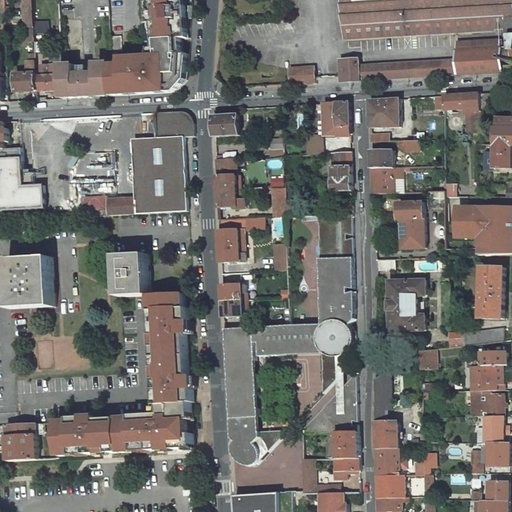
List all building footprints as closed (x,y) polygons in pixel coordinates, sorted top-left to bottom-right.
[(24,0),(27,41),(36,41),(33,0),(24,0)] [(113,64),(115,96),(174,93),(188,79),(190,54),(184,54),(183,38),(189,38),(188,19),(191,18),(190,5),(188,6),(185,6),(184,0),(148,0),(149,7),(154,7),(157,56),(130,58),(130,61),(124,61),(122,36),(112,37),(113,64)] [(511,0),(342,0),(345,40),(495,31),(495,30),(505,29),(506,37),(510,37),(511,51),(511,50),(511,0)] [(458,76),(511,72),(511,65),(505,66),(503,49),(500,49),(499,41),(459,42),(459,52),(457,52),(458,76)] [(43,66),(44,91),(63,89),(62,65),(63,65),(63,54),(51,55),(52,66),(43,66)] [(29,75),(18,75),(19,92),(39,91),(37,55),(30,55),(30,63),(28,63),(29,75)] [(348,83),(444,77),(443,63),(360,68),(360,60),(346,62),(348,83)] [(99,78),(79,79),(79,75),(78,65),(63,65),(65,99),(115,96),(113,64),(98,64),(99,74),(99,78)] [(92,74),(91,67),(84,67),(84,74),(79,75),(79,79),(99,78),(99,74),(92,74)] [(281,87),(316,85),(315,69),(291,70),(291,79),(281,80),(281,87)] [(483,109),(492,109),(492,95),(482,96),(483,109)] [(482,96),(446,98),(446,111),(468,110),(469,134),(482,134),(482,125),(483,125),(483,109),(482,96)] [(372,129),(403,127),(402,100),(371,102),(372,129)] [(352,137),(351,103),(333,104),(325,104),(325,111),(326,135),(341,135),(341,137),(352,137)] [(216,137),(241,136),(241,109),(224,110),(225,116),(215,116),(216,137)] [(189,212),(186,138),(196,137),(195,125),(182,113),(157,114),(157,123),(150,123),(150,133),(158,132),(158,139),(135,141),(137,200),(110,202),(110,209),(111,216),(189,212)] [(511,120),(498,120),(497,146),(511,145),(511,120)] [(6,123),(0,122),(0,150),(7,150),(7,143),(11,143),(11,129),(6,130),(6,123)] [(308,137),(308,156),(324,155),(324,136),(308,137)] [(284,139),(270,139),(271,148),(285,148),(284,139)] [(404,151),(407,151),(407,142),(398,142),(398,145),(404,151)] [(415,152),(423,151),(423,142),(407,142),(407,151),(407,152),(409,152),(409,154),(415,154),(415,152)] [(497,169),(511,169),(511,145),(497,146),(497,155),(497,169)] [(0,150),(0,204),(0,211),(47,208),(45,186),(32,187),(31,170),(26,171),(25,166),(24,166),(23,149),(7,150),(0,150)] [(395,152),(373,153),(373,170),(396,169),(395,152)] [(237,160),(236,153),(228,153),(225,155),(225,161),(237,160)] [(352,153),(335,154),(335,175),(331,176),(331,180),(353,179),(352,153)] [(217,161),(220,210),(238,209),(238,212),(247,211),(247,201),(244,201),(240,201),(239,183),(243,183),(243,176),(238,176),(238,160),(237,160),(225,161),(224,161),(217,161)] [(397,194),(396,169),(373,170),(374,195),(397,194)] [(336,192),(353,191),(353,179),(331,180),(331,184),(335,184),(336,192)] [(98,190),(116,190),(116,180),(91,180),(91,185),(98,185),(98,190)] [(282,190),(282,202),(275,202),(275,217),(288,216),(287,209),(287,190),(282,190)] [(432,193),(433,208),(448,208),(448,193),(432,193)] [(110,197),(82,198),(83,210),(110,209),(110,202),(110,197)] [(428,248),(427,204),(401,204),(401,220),(403,220),(404,249),(428,248)] [(302,217),(302,208),(287,209),(288,216),(288,218),(302,217)] [(511,209),(459,208),(459,223),(448,223),(449,250),(481,249),(481,257),(511,255),(511,209)] [(321,216),(323,325),(323,327),(328,331),(324,338),(324,344),(328,350),(324,353),(324,355),(325,395),(339,380),(339,372),(346,372),(346,357),(355,350),(356,345),(357,341),(357,335),(356,331),(354,327),(352,325),(357,319),(354,215),(348,216),(321,216)] [(221,221),(222,248),(243,247),(242,237),(246,237),(245,233),(249,233),(248,219),(221,221)] [(223,264),(243,263),(243,262),(247,262),(247,256),(243,256),(243,247),(222,248),(223,264)] [(289,247),(276,247),(277,273),(290,272),(289,247)] [(151,296),(150,254),(119,256),(121,297),(151,296)] [(57,307),(54,257),(9,260),(12,310),(57,307)] [(379,271),(397,270),(396,260),(378,260),(379,271)] [(505,321),(507,269),(485,269),(483,320),(505,321)] [(224,287),(225,303),(246,302),(245,293),(248,293),(248,287),(245,287),(245,280),(241,278),(236,278),(233,281),(233,286),(224,287)] [(428,282),(391,283),(393,333),(427,332),(427,317),(420,317),(420,297),(428,297),(428,282)] [(187,294),(151,296),(158,407),(152,407),(152,416),(133,417),(133,418),(97,421),(97,417),(71,419),(72,422),(58,423),(60,457),(198,450),(195,404),(198,404),(197,378),(193,378),(190,336),(193,335),(192,309),(188,310),(187,294)] [(246,302),(225,303),(226,319),(247,318),(247,317),(250,316),(249,311),(246,311),(246,302)] [(293,326),(294,356),(324,355),(324,353),(328,350),(324,344),(324,338),(328,331),(323,327),(323,325),(293,326)] [(227,330),(234,441),(238,441),(236,444),(236,447),(242,447),(242,450),(238,453),(238,454),(238,457),(239,460),(242,463),(244,465),(247,466),(251,467),(256,466),(259,465),(261,463),(262,461),(263,459),(263,457),(263,455),(263,453),(262,451),(267,447),(270,453),(284,440),(284,432),(262,434),(256,343),(259,343),(260,357),(294,356),(293,326),(227,330)] [(505,343),(505,330),(465,334),(465,348),(505,343)] [(465,334),(451,335),(451,350),(465,348),(465,334)] [(423,371),(440,370),(438,351),(438,350),(422,351),(423,371)] [(509,367),(509,354),(484,355),(484,363),(477,363),(477,362),(468,362),(469,369),(472,369),(485,368),(504,367),(509,367)] [(485,387),(505,386),(504,367),(485,368),(485,387)] [(485,368),(472,369),(473,387),(485,387),(485,368)] [(378,379),(378,411),(394,410),(392,370),(378,379)] [(340,394),(304,433),(305,436),(338,435),(360,434),(358,374),(347,387),(347,395),(340,396),(340,394)] [(505,396),(494,397),(494,392),(473,393),(472,393),(473,418),(486,417),(486,418),(487,418),(506,418),(505,396)] [(394,410),(378,411),(379,422),(395,422),(394,410)] [(487,418),(487,445),(491,445),(505,445),(505,435),(506,428),(506,418),(487,418)] [(379,422),(379,450),(402,449),(401,422),(395,422),(379,422)] [(40,461),(39,435),(45,434),(46,433),(45,424),(9,426),(11,463),(40,461)] [(335,444),(335,456),(333,458),(332,460),(339,460),(361,459),(360,434),(338,435),(338,437),(335,440),(334,441),(333,444),(335,444)] [(491,445),(491,468),(511,468),(511,445),(505,445),(491,445)] [(402,449),(379,450),(380,477),(402,476),(402,468),(402,459),(402,449)] [(355,471),(361,471),(361,459),(339,460),(340,472),(348,472),(355,471)] [(410,468),(410,459),(402,459),(402,468),(410,468)] [(318,495),(317,460),(305,461),(306,493),(306,495),(318,495)] [(427,464),(418,464),(418,476),(427,476),(427,475),(427,464)] [(484,475),(484,465),(481,465),(474,465),(474,475),(484,475)] [(428,500),(435,500),(434,475),(427,475),(427,476),(428,500)] [(408,499),(407,476),(402,476),(380,477),(381,499),(408,499)] [(511,484),(491,483),(491,502),(510,503),(511,484)] [(349,494),(349,486),(322,487),(323,495),(346,494),(349,494)] [(305,511),(305,495),(306,495),(306,493),(238,496),(238,511),(305,511)] [(320,495),(320,511),(350,511),(350,505),(346,505),(346,494),(323,495),(320,495)] [(403,511),(404,505),(411,505),(411,499),(408,499),(381,499),(380,511),(403,511)] [(436,511),(436,500),(435,500),(428,500),(428,511),(436,511)] [(485,502),(484,511),(510,511),(510,503),(491,502),(485,502)]
